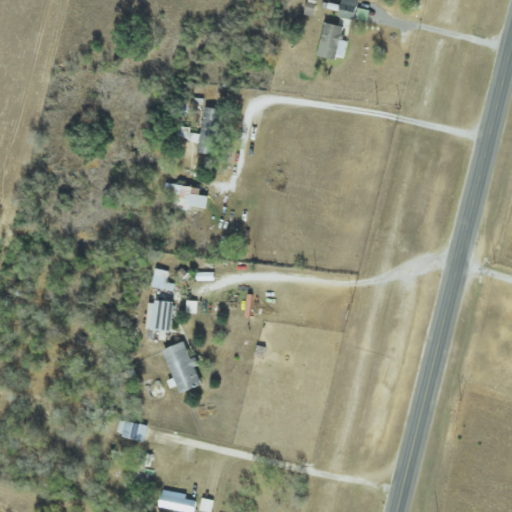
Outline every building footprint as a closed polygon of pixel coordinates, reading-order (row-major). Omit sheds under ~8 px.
[(361,2),(343,1),(342,19),(360,20),(361,2)] [(328,24),(319,56),(342,63),(348,42),(344,41),(350,21),(339,18),(337,26),(328,24)] [(203,154),(221,155),(223,109),(204,109),(203,154)] [(193,207),(210,209),(212,197),(203,196),(204,189),(179,185),(176,206),(193,208),(193,207)] [(175,292),(176,285),(168,283),(170,272),(157,270),(153,288),(175,292)] [(149,304),(147,331),(175,332),(177,303),(158,302),(158,305),(149,304)] [(205,386),(188,342),(166,351),(183,395),(205,386)] [(150,427),(128,421),(124,437),(146,443),(150,427)] [(187,500),(187,494),(163,491),(161,509),(183,511),(196,511),(198,502),(187,500)]
